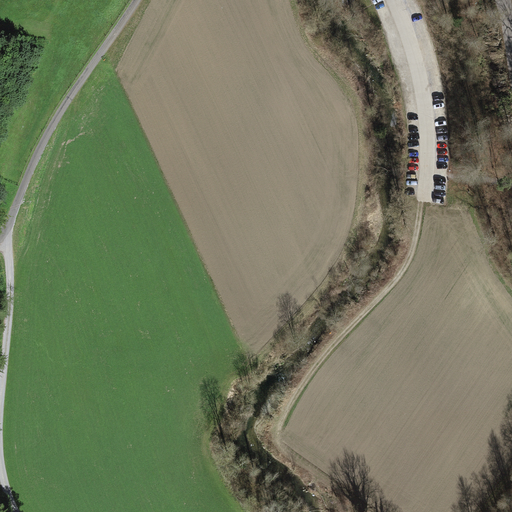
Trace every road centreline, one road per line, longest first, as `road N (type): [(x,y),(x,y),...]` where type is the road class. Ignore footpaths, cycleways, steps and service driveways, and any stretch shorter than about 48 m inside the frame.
road 1 (track): [(423,200),(403,267),(306,373),(277,430),(281,443),(363,511)]
road 2 (track): [(19,511),(0,438),(12,291),(5,232)]
road 3 (residential): [(137,0),(60,113),(0,240)]
